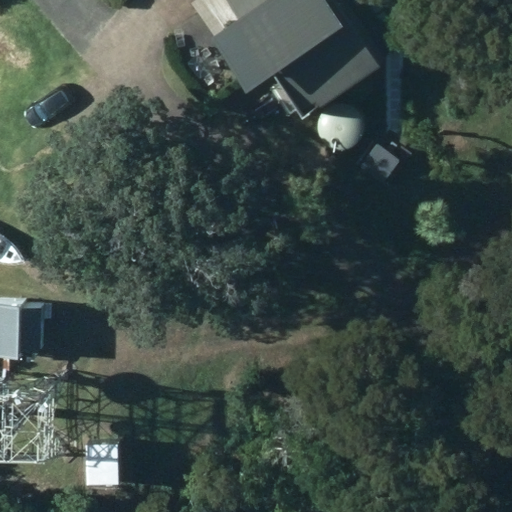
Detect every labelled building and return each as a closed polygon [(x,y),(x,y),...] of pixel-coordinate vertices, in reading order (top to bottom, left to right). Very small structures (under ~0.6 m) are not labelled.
[(234,0),(250,23),(227,39),(269,97),(292,81),(317,120),(395,67),(348,0),(234,0)] [(348,164),(286,122),(266,153),(328,195),(348,164)] [(363,250),(343,278),(380,304),(367,322),(410,353),(443,307),(363,250)] [(0,297),(0,356),(34,358),(34,353),(50,353),(53,303),(29,302),(29,298),(0,297)] [(63,376),(0,374),(0,460),(62,461),(63,376)] [(94,443),(94,486),(127,486),(128,442),(94,443)]
